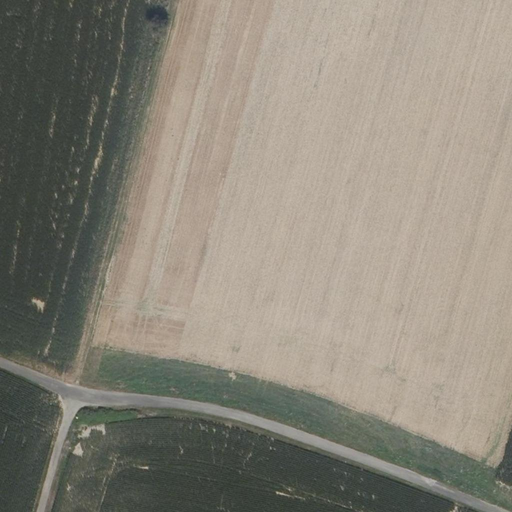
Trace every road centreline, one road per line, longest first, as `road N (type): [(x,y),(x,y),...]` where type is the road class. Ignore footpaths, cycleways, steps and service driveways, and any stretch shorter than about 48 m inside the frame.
road 1 (track): [(0,362),(74,394),(254,418),(498,511)]
road 2 (track): [(173,0),(74,394)]
road 3 (track): [(40,511),(74,394)]
